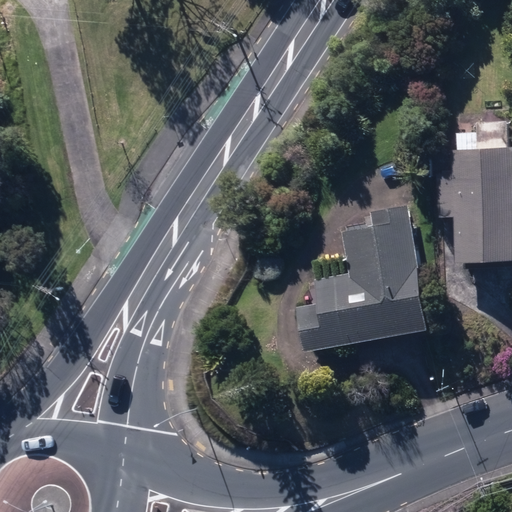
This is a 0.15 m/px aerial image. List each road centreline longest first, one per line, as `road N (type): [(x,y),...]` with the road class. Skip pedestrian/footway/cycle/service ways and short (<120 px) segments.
road 1 (secondary): [(140,289),(325,0)]
road 2 (secondary): [(124,465),(245,489),(401,473)]
road 3 (secondary): [(3,441),(140,289)]
road 4 (secondary): [(140,289),(146,337),(123,464)]
road 5 (secondary): [(3,441),(60,438),(123,464)]
